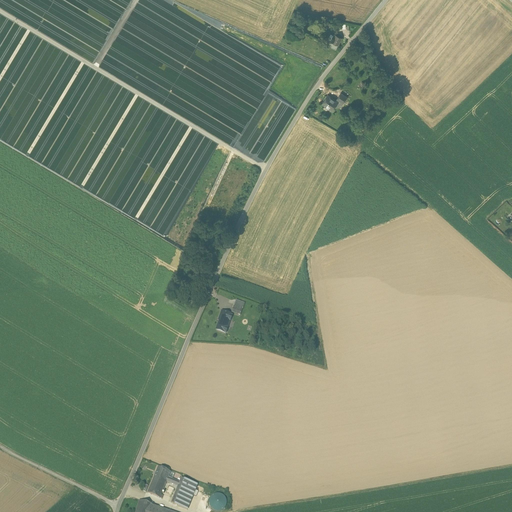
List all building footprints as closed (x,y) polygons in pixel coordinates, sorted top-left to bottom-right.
[(341,38),(335,34),(331,41),(338,45),(341,38)] [(335,50),(338,45),(331,41),(328,46),(335,50)] [(378,88),(373,95),(378,98),(383,92),(378,88)] [(347,97),(341,93),(337,99),(343,103),(347,97)] [(337,102),(327,95),(322,104),(332,111),(337,102)] [(245,303),(236,300),(234,305),(243,308),(245,303)] [(243,308),(234,305),(232,312),(241,315),(243,308)] [(232,316),(226,314),(227,313),(226,312),(226,313),(222,311),(219,318),(220,319),(216,330),(226,333),(228,328),(225,327),(228,320),(230,321),(232,316)] [(170,472),(158,467),(154,478),(166,483),(166,481),(168,477),(170,472)] [(184,485),(186,480),(181,478),(180,482),(170,478),(168,477),(166,481),(178,486),(171,503),(178,505),(186,486),(184,485)] [(166,483),(154,478),(148,493),(162,499),(163,495),(161,494),(166,483)] [(186,480),(184,485),(186,486),(178,505),(187,509),(197,484),(186,480)] [(209,496),(214,511),(228,507),(223,492),(209,496)] [(145,502),(140,500),(135,511),(150,511),(153,505),(153,504),(145,502)]
